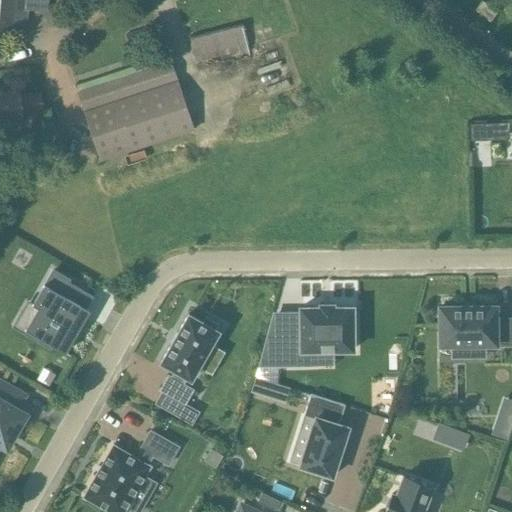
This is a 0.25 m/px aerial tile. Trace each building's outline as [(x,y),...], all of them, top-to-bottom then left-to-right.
[(0,0),(0,32),(13,34),(16,0),(0,0)] [(16,0),(13,34),(26,35),(28,10),(28,0),(16,0)] [(498,12),(483,0),(475,9),(490,21),(498,12)] [(250,48),(244,24),(191,38),(195,54),(197,62),(250,48)] [(194,130),(171,62),(80,92),(78,93),(101,160),(194,130)] [(21,95),(19,86),(0,88),(0,123),(24,121),(23,112),(43,109),(41,93),(21,95)] [(468,123),(469,140),(506,138),(505,121),(468,123)] [(38,307),(23,333),(51,349),(53,345),(66,353),(90,310),(86,308),(91,298),(92,296),(68,282),(69,279),(53,270),(33,305),(38,307)] [(267,335),(258,366),(303,366),(303,350),(353,350),(353,307),(333,307),(333,305),(321,305),(321,307),(301,308),(301,325),(295,325),(295,335),(267,335)] [(495,344),(495,346),(511,345),(511,317),(496,318),(496,306),(440,307),(440,345),(452,344),(452,357),(469,357),(469,344),(495,344)] [(168,375),(160,389),(185,403),(193,389),(183,384),(187,377),(191,379),(219,331),(216,329),(219,324),(206,317),(203,322),(189,314),(161,362),(175,370),(171,377),(168,375)] [(256,376),(251,391),(262,395),(267,380),(256,376)] [(4,431),(13,436),(26,414),(16,409),(24,395),(0,381),(0,443),(3,438),(1,437),(4,431)] [(315,418),(300,466),(333,476),(338,459),(339,459),(343,445),(343,444),(348,427),(339,424),(345,405),(311,394),(304,415),(315,418)] [(199,411),(185,403),(178,416),(192,424),(199,411)] [(510,427),(501,424),(498,436),(506,438),(510,427)] [(461,430),(456,442),(463,445),(468,433),(461,430)] [(150,468),(151,466),(149,465),(147,464),(153,455),(168,464),(178,447),(150,431),(141,448),(142,449),(137,458),(115,446),(115,445),(113,444),(112,446),(113,446),(85,495),(84,495),(83,497),(85,498),(85,497),(110,511),(123,511),(150,467),(150,468)] [(211,450),(205,460),(215,466),(222,456),(211,450)] [(423,511),(433,486),(405,475),(398,495),(393,493),(386,511),(423,511)] [(258,501),(276,510),(280,501),(262,492),(258,501)]
